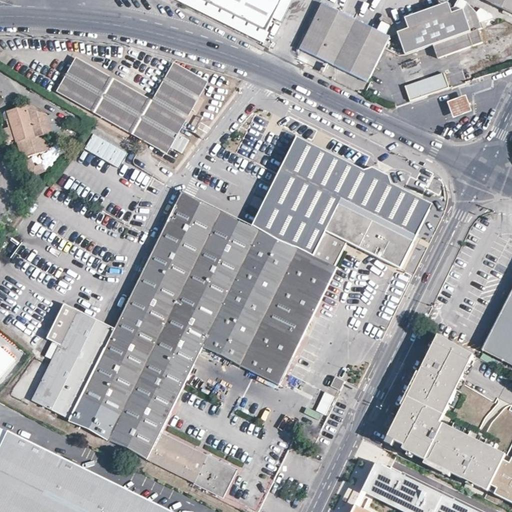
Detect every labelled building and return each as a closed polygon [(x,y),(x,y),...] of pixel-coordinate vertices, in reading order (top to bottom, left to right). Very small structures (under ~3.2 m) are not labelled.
[(202,0),(224,10),(231,14),(237,0),(275,0),(283,3),(284,0),(202,0)] [(237,0),(231,14),(269,32),(275,20),(283,3),(275,0),(237,0)] [(290,0),(288,6),(283,3),(275,20),(284,25),(296,0),(290,0)] [(511,0),(484,0),(504,9),(511,13),(511,0)] [(300,48),(367,81),(384,47),(389,36),(322,3),(300,48)] [(478,30),(482,28),(480,23),(478,15),(467,4),(463,10),(452,14),(450,6),(439,10),(438,7),(405,18),(408,29),(397,32),(405,55),(433,45),(471,32),(478,30)] [(381,22),(378,30),(387,34),(391,26),(381,22)] [(483,43),(478,30),(471,32),(433,45),(438,59),(483,43)] [(152,101),(76,59),(58,93),(102,118),(106,110),(134,125),(130,133),(168,154),(208,81),(174,62),(152,101)] [(405,86),(410,101),(450,87),(445,73),(405,86)] [(469,104),(466,95),(447,102),(450,110),(453,118),(472,111),(469,104)] [(27,105),(5,112),(4,114),(6,120),(11,118),(23,158),(50,150),(46,136),(53,135),(61,140),(64,134),(59,124),(54,124),(50,124),(47,116),(47,113),(28,109),(27,105)] [(106,110),(102,118),(130,133),(134,125),(106,110)] [(86,124),(73,117),(71,120),(84,128),(86,124)] [(84,128),(71,120),(69,125),(82,132),(84,128)] [(70,421),(223,498),(237,470),(159,432),(202,346),(279,384),(337,268),(335,267),(348,242),(402,269),(434,204),(392,183),(389,174),(384,171),(377,168),(375,167),(365,171),(297,137),(252,227),(183,192),(115,329),(65,305),(48,338),(53,341),(61,345),(54,359),(33,400),(71,419),(70,421)] [(45,166),(36,169),(33,159),(27,161),(33,178),(47,173),(45,166)] [(511,366),(511,291),(482,351),(511,366)] [(466,481),(488,492),(489,491),(491,486),(504,461),(506,455),(497,451),(488,446),(480,443),(471,438),(464,435),(455,430),(441,423),(461,383),(466,371),(469,365),(472,367),(474,361),(472,360),(475,353),(439,335),(432,348),(436,350),(434,356),(430,362),(427,362),(426,363),(425,364),(417,379),(421,381),(404,416),(408,418),(402,430),(398,428),(396,431),(397,435),(398,436),(400,437),(403,438),(405,437),(406,436),(408,435),(409,432),(411,433),(405,446),(403,450),(408,453),(409,451),(415,454),(414,456),(426,461),(452,474),(460,478),(462,478),(465,478),(467,473),(470,474),(466,481)] [(46,355),(54,359),(61,345),(53,341),(46,355)] [(0,377),(16,358),(0,344),(0,377)] [(436,350),(432,348),(430,354),(425,364),(426,363),(427,362),(430,362),(434,356),(436,350)] [(344,382),(335,377),(330,387),(340,392),(344,382)] [(400,414),(404,416),(421,381),(417,379),(400,414)] [(336,396),(328,391),(318,409),(327,414),(336,396)] [(404,416),(400,414),(394,426),(398,428),(402,430),(408,418),(404,416)] [(398,428),(394,426),(388,438),(395,442),(405,446),(411,433),(409,432),(408,435),(406,436),(405,437),(403,438),(400,437),(398,436),(397,435),(396,431),(398,428)] [(455,430),(464,435),(466,430),(457,426),(455,430)] [(170,511),(0,428),(0,511),(170,511)] [(473,434),(471,438),(480,443),(482,438),(473,434)] [(395,442),(388,438),(386,444),(392,447),(395,442)] [(490,442),(488,446),(497,451),(499,446),(490,442)] [(511,460),(510,464),(504,461),(491,486),(498,489),(495,495),(511,503),(511,460)] [(452,474),(426,461),(424,465),(450,477),(452,474)] [(476,511),(376,463),(362,492),(402,511),(476,511)] [(460,478),(466,481),(470,474),(467,473),(465,478),(462,478),(460,478)]
